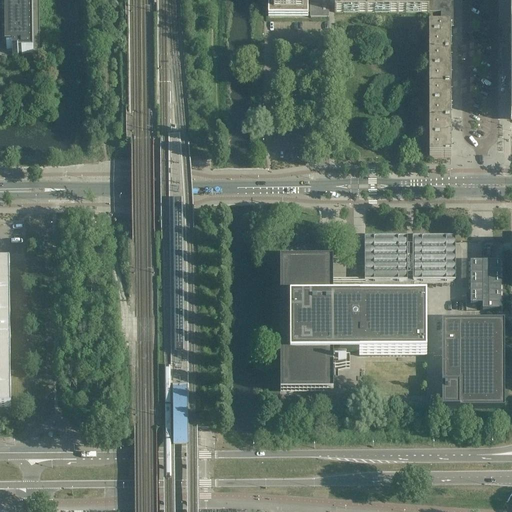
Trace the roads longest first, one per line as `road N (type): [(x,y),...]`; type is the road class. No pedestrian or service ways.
road 1 (secondary): [(0,486),(511,477)]
road 2 (secondary): [(471,454),(0,457)]
road 3 (tertiary): [(79,189),(426,186)]
road 4 (track): [(212,0),(216,141),(196,173)]
road 5 (residential): [(465,0),(465,131),(480,145)]
road 6 (residential): [(480,145),(494,126),(493,0)]
